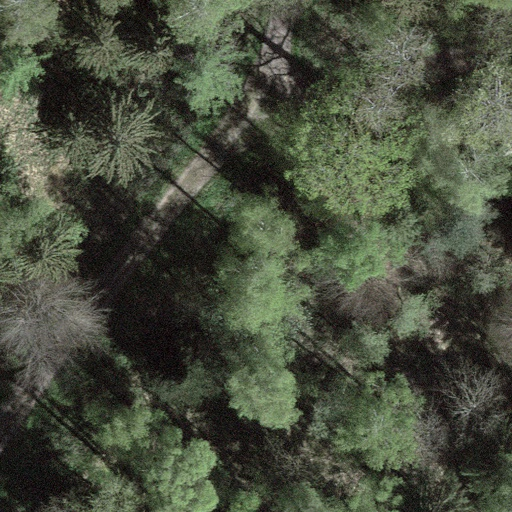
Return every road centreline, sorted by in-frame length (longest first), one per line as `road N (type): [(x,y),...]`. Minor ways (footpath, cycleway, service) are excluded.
road 1 (track): [(276,0),(242,96),(0,488)]
road 2 (track): [(242,96),(453,56),(511,35)]
